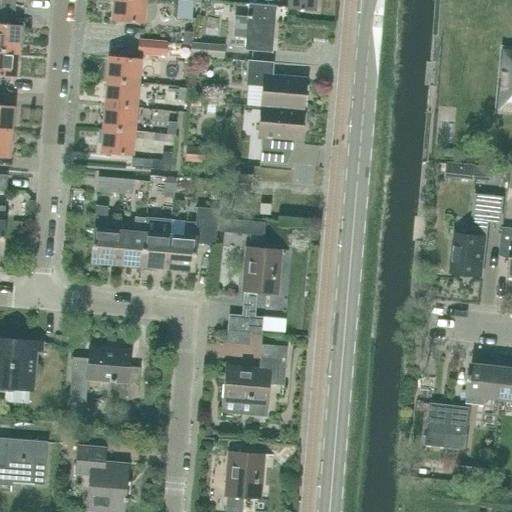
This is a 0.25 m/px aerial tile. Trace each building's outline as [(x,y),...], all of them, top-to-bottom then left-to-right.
[(0,0),(0,10),(6,11),(13,11),(14,0),(0,0)] [(143,24),(144,0),(112,0),(111,21),(143,24)] [(194,1),(183,0),(177,0),(176,17),(192,18),(194,1)] [(287,0),(287,9),(314,11),(314,0),(287,0)] [(234,16),(232,37),(245,38),(244,50),(271,52),(274,22),(275,17),(275,8),(248,6),(247,6),(247,16),(246,16),(246,17),(234,16)] [(6,11),(0,10),(0,52),(17,54),(19,28),(4,27),(6,11)] [(190,44),(190,42),(191,32),(183,32),(182,43),(190,44)] [(164,56),(165,42),(141,40),(140,54),(164,56)] [(220,60),(222,47),(191,45),(190,57),(220,60)] [(511,47),(503,47),(503,46),(502,46),(496,113),(511,113),(511,47)] [(15,77),(17,54),(0,52),(0,79),(0,75),(15,77)] [(138,84),(140,59),(109,56),(106,81),(138,84)] [(273,63),(270,62),(247,60),(245,85),(262,87),(260,107),(302,110),(305,79),(272,76),(273,63)] [(136,107),(138,84),(106,81),(104,105),(136,107)] [(178,88),(177,100),(185,101),(186,89),(178,88)] [(135,131),(136,107),(104,105),(102,129),(135,131)] [(0,106),(0,132),(10,133),(13,108),(0,106)] [(300,141),(302,110),(260,107),(258,138),(261,138),(259,162),(286,164),(288,140),(300,141)] [(143,132),(135,131),(102,129),(100,153),(133,156),(134,139),(143,140),(143,132)] [(0,157),(8,158),(10,133),(0,132),(0,157)] [(172,170),(173,162),(132,159),(131,167),(172,170)] [(250,193),(251,179),(233,177),(232,192),(250,193)] [(121,196),(123,181),(97,179),(95,194),(121,196)] [(131,197),(132,182),(123,181),(121,196),(131,197)] [(164,183),(163,197),(172,198),(174,184),(164,183)] [(500,222),(503,199),(476,195),(473,215),(476,216),(473,236),(454,234),(450,273),(459,274),(461,278),(470,278),(473,276),(482,277),(486,237),(488,221),(500,222)] [(269,215),(270,205),(260,205),(259,214),(269,215)] [(105,232),(107,207),(95,206),(89,265),(116,267),(118,233),(105,232)] [(141,269),(145,220),(133,219),(131,234),(118,233),(116,267),(141,269)] [(155,236),(156,221),(145,220),(141,269),(166,271),(169,237),(155,236)] [(191,273),(196,224),(184,223),(183,238),(169,237),(166,271),(191,273)] [(511,228),(502,228),(500,254),(501,254),(501,253),(511,254),(510,277),(511,277),(511,228)] [(275,295),(279,250),(248,247),(242,316),(229,315),(227,330),(260,333),(261,318),(253,317),(255,293),(275,295)] [(0,387),(31,390),(35,342),(0,339),(0,387)] [(283,385),(286,347),(261,345),(259,371),(224,369),(221,399),(250,402),(249,415),(265,417),(268,384),(283,385)] [(128,367),(129,350),(88,347),(87,359),(72,358),(68,402),(85,403),(87,380),(126,383),(125,397),(137,398),(140,368),(128,367)] [(499,398),(502,368),(471,364),(466,403),(479,404),(480,396),(499,398)] [(511,368),(502,368),(499,398),(511,399),(511,368)] [(470,408),(452,406),(430,404),(427,431),(467,436),(470,408)] [(0,437),(0,485),(11,486),(11,482),(44,485),(47,442),(0,437)] [(104,462),(105,449),(77,446),(74,474),(88,475),(85,511),(97,511),(123,511),(127,465),(104,462)] [(257,500),(261,454),(230,452),(225,511),(240,511),(242,498),(257,500)]
